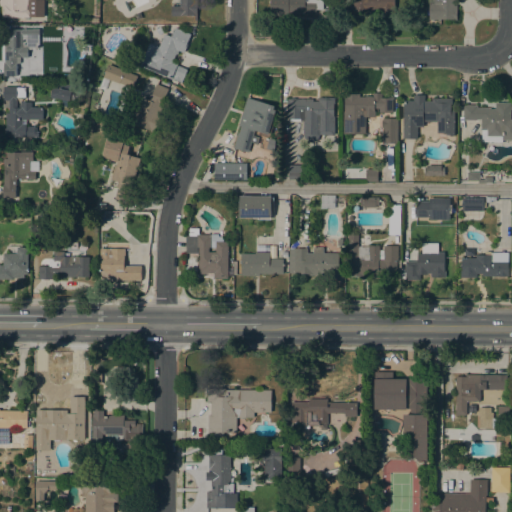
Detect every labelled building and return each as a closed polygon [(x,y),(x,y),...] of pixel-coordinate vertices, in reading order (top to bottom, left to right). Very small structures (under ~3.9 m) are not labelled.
[(3,5),(0,5),(0,0),(43,0),(43,17),(3,17),(3,5)] [(195,0),(195,3),(196,3),(196,20),(194,20),(194,15),(180,15),(180,16),(170,16),(170,6),(179,6),(179,0),(195,0)] [(322,0),(322,9),(315,9),(315,17),(303,16),(303,14),(292,14),(292,12),(288,12),(288,16),(269,16),(269,0),(322,0)] [(394,0),(394,10),(390,17),(365,17),(365,11),(349,11),(349,0),(394,0)] [(455,0),(455,4),(456,4),(456,20),(454,20),(454,19),(428,19),(428,0),(455,0)] [(159,26),(163,32),(159,35),(155,29),(159,26)] [(164,33),(171,36),(175,27),(190,34),(188,40),(183,52),(178,50),(176,54),(175,53),(172,61),(177,63),(177,65),(186,69),(181,83),(139,65),(148,43),(155,46),(155,45),(158,47),(164,33)] [(5,29),(38,29),(38,48),(32,48),(32,49),(27,49),(27,57),(19,57),(19,63),(16,63),(16,76),(3,76),(3,62),(4,62),(5,29)] [(137,76),(131,89),(109,79),(105,90),(98,87),(108,64),(137,76)] [(161,104),(162,104),(160,111),(159,111),(157,115),(162,117),(155,133),(149,130),(150,129),(132,122),(142,97),(149,100),(156,83),(168,88),(161,104)] [(25,87),(25,98),(15,97),(15,99),(16,99),(16,107),(18,107),(18,104),(20,104),(20,101),(31,102),(31,107),(42,107),(42,119),(26,119),(25,124),(34,124),(34,127),(36,127),(35,131),(37,131),(37,137),(5,136),(5,133),(4,133),(4,128),(5,128),(5,120),(5,113),(8,113),(9,100),(3,100),(3,86),(25,87)] [(49,97),(51,87),(70,90),(68,101),(49,97)] [(343,110),(344,110),(344,93),(359,94),(359,96),(365,96),(365,95),(372,96),(372,92),(381,93),(381,97),(388,98),(388,97),(393,97),(393,99),(392,99),(392,111),(379,111),(379,108),(374,108),(374,110),(375,110),(375,117),(365,116),(365,133),(342,133),(343,117),(343,110)] [(403,100),(413,100),(413,94),(424,95),(424,101),(431,101),(431,98),(452,98),(452,103),(450,103),(450,109),(454,109),(454,135),(452,135),(452,136),(449,136),(449,135),(445,135),(445,133),(437,133),(437,121),(423,121),(423,126),(416,126),(416,138),(402,138),(403,100)] [(246,97),(274,106),(273,109),(275,110),(272,119),(274,121),(270,134),(267,136),(261,135),(259,132),(260,131),(254,130),(253,135),(259,137),(256,144),(251,142),(248,152),(233,147),(237,133),(238,133),(240,125),(238,125),(246,97)] [(334,97),(334,103),(333,103),(333,116),(334,116),(334,134),(319,134),(319,136),(317,138),(316,140),(313,141),(310,141),(307,141),(305,139),(304,137),(303,135),(303,120),(300,120),(300,121),(288,121),(288,115),(287,115),(287,98),(290,98),(290,97),(295,97),(295,98),(315,98),(315,101),(318,101),(318,97),(334,97)] [(480,119),(476,119),(476,120),(462,120),(463,105),(466,105),(466,104),(473,104),(473,105),(476,105),(476,107),(488,107),(488,108),(490,108),(495,109),(495,102),(510,103),(510,110),(510,119),(511,119),(511,140),(501,140),(501,136),(486,135),(486,129),(480,129),(480,119)] [(397,142),(382,142),(382,126),(381,126),(381,120),(382,120),(382,119),(397,119),(397,142)] [(74,124),(81,122),(82,128),(76,130),(74,124)] [(105,136),(131,143),(128,154),(139,158),(127,202),(114,198),(117,188),(115,187),(117,181),(110,179),(114,165),(115,166),(116,162),(103,158),(101,154),(105,136)] [(20,152),(20,151),(32,151),(32,161),(38,161),(38,171),(35,171),(35,172),(36,172),(36,178),(35,178),(35,179),(20,179),(20,178),(16,178),(16,185),(15,185),(15,198),(2,198),(2,183),(3,183),(3,177),(4,166),(3,166),(3,158),(7,158),(7,152),(20,152)] [(246,163),(246,179),(214,179),(214,162),(246,163)] [(57,167),(65,164),(69,172),(66,180),(58,177),(60,172),(57,167)] [(308,165),(308,179),(288,179),(288,164),(308,165)] [(441,165),(441,167),(444,167),(444,175),(424,175),(424,174),(422,174),(422,173),(424,173),(424,167),(427,167),(427,165),(441,165)] [(365,181),(365,168),(377,168),(377,181),(370,181),(365,181)] [(479,172),(479,179),(484,179),(484,177),(491,177),(491,182),(484,182),(484,183),(477,183),(477,180),(466,180),(466,172),(479,172)] [(271,196),(271,217),(270,217),(270,219),(257,219),(257,217),(238,217),(239,195),(271,196)] [(334,195),(334,208),(320,208),(320,195),(334,195)] [(378,197),(378,199),(380,199),(380,202),(378,202),(378,205),(375,205),(375,207),(362,207),(362,205),(360,205),(360,197),(378,197)] [(483,197),(483,210),(462,210),(462,197),(483,197)] [(449,198),(449,204),(451,204),(451,213),(449,213),(449,219),(429,219),(429,217),(415,217),(415,201),(429,201),(429,198),(449,198)] [(388,204),(400,204),(399,235),(388,234),(388,204)] [(52,214),(52,225),(37,226),(37,214),(52,214)] [(227,278),(213,278),(213,273),(205,273),(205,274),(197,274),(197,268),(198,268),(198,247),(197,247),(197,253),(185,253),(185,235),(189,235),(189,228),(197,228),(197,234),(211,234),(211,247),(208,247),(208,252),(215,252),(215,241),(217,241),(217,236),(222,236),(222,241),(227,241),(227,278)] [(397,261),(396,261),(396,274),(378,273),(378,274),(376,274),(376,275),(369,275),(369,274),(362,274),(362,276),(347,276),(348,234),(357,234),(357,246),(367,246),(367,245),(379,245),(379,250),(383,250),(383,245),(397,245),(397,261)] [(405,261),(417,261),(417,251),(421,251),(421,243),(436,243),(436,252),(443,252),(443,263),(445,263),(445,267),(443,267),(443,271),(445,271),(445,277),(430,277),(430,273),(426,273),(426,274),(419,274),(419,280),(405,279),(405,261)] [(0,279),(0,265),(2,265),(2,253),(16,253),(16,247),(18,247),(18,246),(21,246),(21,247),(27,247),(27,274),(23,274),(23,277),(12,277),(12,279),(0,279)] [(115,280),(115,278),(109,278),(109,275),(100,275),(101,256),(100,256),(100,248),(110,248),(110,247),(118,247),(118,254),(124,254),(123,265),(141,266),(141,280),(115,280)] [(322,247),(322,253),(338,253),(338,272),(342,272),(342,278),(336,278),(336,275),(304,275),(304,273),(290,273),(290,268),(292,268),(292,248),(306,248),(306,253),(312,253),(312,247),(322,247)] [(88,276),(76,276),(76,277),(65,277),(65,273),(52,273),(52,279),(38,279),(38,266),(48,266),(48,259),(53,259),(54,251),(63,251),(63,256),(70,256),(77,256),(77,257),(89,256),(88,276)] [(475,257),(475,254),(484,254),(484,251),(490,251),(490,254),(491,254),(491,260),(490,260),(490,261),(507,261),(507,276),(482,276),(482,273),(476,273),(476,277),(460,277),(460,271),(461,271),(461,257),(475,257)] [(241,275),(241,253),(254,253),(254,252),(269,252),(269,258),(282,259),(282,274),(258,273),(258,275),(241,275)] [(426,378),(426,414),(427,414),(426,462),(419,462),(410,453),(410,436),(403,436),(403,414),(409,414),(409,409),(373,408),(373,378),(375,378),(375,371),(392,371),(392,378),(404,378),(426,378)] [(93,373),(101,373),(101,384),(93,381),(93,373)] [(506,374),(506,389),(479,389),(479,401),(466,401),(466,415),(455,415),(455,376),(465,376),(465,374),(506,374)] [(210,414),(210,402),(206,402),(206,388),(224,388),(224,390),(270,390),(270,412),(253,412),(253,417),(246,417),(245,418),(239,418),(238,417),(236,417),(236,432),(223,432),(223,436),(207,436),(207,414),(210,414)] [(327,399),(327,402),(356,402),(356,416),(344,416),(344,413),(326,413),(326,424),(304,424),(304,422),(291,422),(291,402),(308,402),(308,399),(327,399)] [(490,412),(492,412),(492,417),(491,417),(491,418),(497,418),(497,406),(509,406),(509,427),(479,427),(479,407),(490,407),(490,412)] [(0,410),(27,411),(27,427),(8,427),(8,429),(0,429),(0,410)] [(85,420),(84,439),(71,438),(36,437),(37,411),(48,411),(48,410),(58,410),(58,411),(59,411),(60,410),(64,410),(65,411),(66,411),(66,415),(65,425),(70,426),(71,420),(85,420)] [(101,434),(101,438),(91,438),(92,410),(103,410),(103,415),(103,416),(106,416),(110,416),(110,415),(123,415),(123,420),(134,420),(134,423),(142,423),(142,449),(128,449),(128,439),(127,439),(127,441),(124,441),(124,439),(121,439),(121,434),(101,434)] [(367,460),(350,459),(350,439),(362,440),(362,431),(365,431),(365,440),(367,440),(367,460)] [(229,467),(231,467),(231,469),(229,469),(229,472),(230,472),(230,477),(229,477),(229,483),(233,483),(233,493),(236,493),(236,508),(206,508),(206,491),(210,491),(210,477),(209,477),(209,476),(210,476),(210,470),(208,470),(208,454),(214,454),(214,449),(221,449),(221,454),(229,454),(229,467)] [(281,478),(277,478),(277,481),(271,481),(271,478),(264,478),(264,449),(282,449),(281,478)] [(510,464),(510,481),(488,481),(488,464),(510,464)] [(85,496),(80,496),(80,495),(80,488),(79,488),(79,478),(113,478),(113,485),(116,485),(116,493),(117,493),(117,502),(113,502),(113,511),(84,511),(85,511),(85,496)] [(469,493),(470,479),(486,479),(486,495),(485,495),(484,511),(439,511),(436,495),(445,493),(469,493)] [(35,481),(58,481),(58,489),(47,489),(46,490),(46,491),(46,492),(45,492),(44,492),(43,493),(43,500),(34,500),(35,481)]
